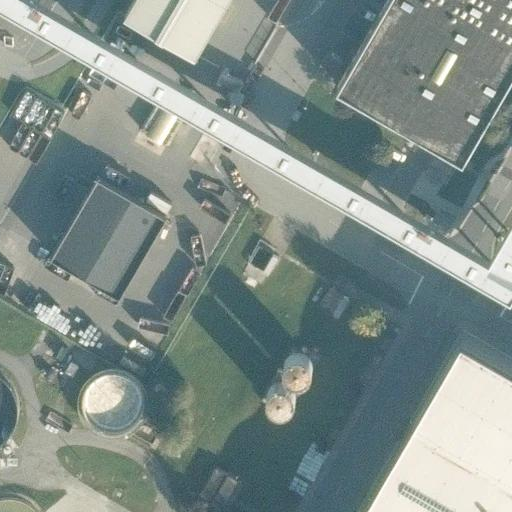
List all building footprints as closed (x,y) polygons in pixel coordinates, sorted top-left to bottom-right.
[(511,264),(511,193),(488,235),(76,0),(30,0),(509,271),(511,264)] [(134,0),(126,14),(197,56),(230,0),(134,0)] [(511,73),(511,0),(382,0),(335,82),(463,157),(511,73)] [(162,91),(145,129),(169,139),(185,101),(162,91)] [(105,170),(59,249),(85,264),(126,287),(172,209),(105,170)] [(511,511),(511,344),(471,320),(359,511),(511,511)] [(106,365),(96,369),(87,376),(81,386),(79,397),(80,408),(85,418),(93,426),(103,430),(114,432),(125,429),(134,424),(141,416),(145,405),(146,395),(143,384),(136,375),(128,369),(117,365),(106,365)] [(0,435),(1,435),(10,425),(15,413),(16,399),(12,387),(4,376),(0,372),(0,435)] [(223,507),(240,477),(213,462),(205,476),(197,471),(188,487),(223,507)] [(5,494),(0,496),(0,511),(42,511),(38,505),(28,498),(17,494),(5,494)]
